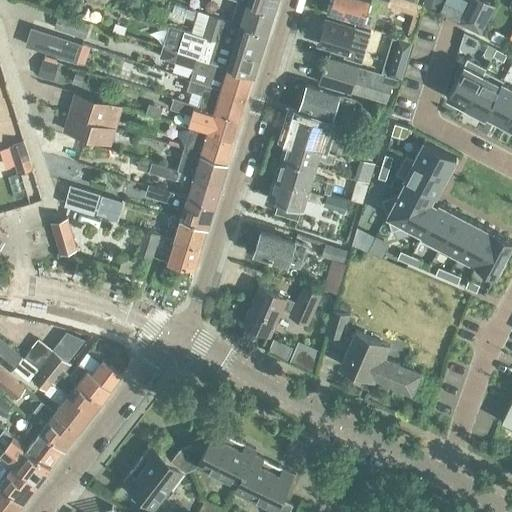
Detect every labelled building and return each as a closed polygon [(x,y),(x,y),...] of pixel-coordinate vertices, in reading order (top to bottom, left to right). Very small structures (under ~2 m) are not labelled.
[(237,0),(234,9),(231,21),(240,24),(267,33),(274,10),(248,2),(242,0),(237,0)] [(242,0),(248,2),(274,10),(277,2),(277,0),(242,0)] [(332,0),(329,12),(356,20),(355,24),(361,26),(375,30),(380,11),(386,13),(388,8),(391,9),(396,11),(405,14),(406,10),(422,15),(424,6),(409,1),(405,0),(391,0),(390,4),(376,0),(332,0)] [(484,0),(470,0),(460,24),(481,34),(496,5),(484,0)] [(445,2),(439,13),(459,22),(465,12),(445,2)] [(48,28),(55,10),(38,3),(31,20),(48,28)] [(198,11),(192,32),(221,41),(234,45),(261,53),(267,33),(240,24),(231,21),(211,15),(198,11)] [(85,38),(89,24),(59,15),(55,29),(85,38)] [(321,33),(319,41),(331,45),(331,47),(347,52),(346,56),(361,60),(364,47),(365,47),(370,32),(355,27),(354,29),(325,20),(324,23),(321,33)] [(214,62),(221,41),(171,25),(164,47),(177,51),(214,62)] [(490,28),(485,38),(502,48),(507,37),(490,28)] [(79,56),(82,45),(53,35),(50,47),(79,56)] [(398,37),(386,75),(400,80),(413,42),(398,37)] [(221,41),(214,62),(227,66),(254,75),(261,53),(234,45),(221,41)] [(496,49),(487,44),(483,53),(484,56),(491,59),(493,56),(496,49)] [(496,49),(493,56),(503,61),(507,54),(496,49)] [(177,51),(174,62),(194,68),(191,79),(221,88),(248,97),(254,75),(227,66),(214,62),(177,51)] [(387,101),(394,79),(327,57),(320,80),(387,101)] [(457,77),(447,97),(466,107),(485,70),(486,68),(467,58),(463,65),(461,64),(455,75),(457,77)] [(61,94),(72,65),(57,60),(52,73),(32,66),(26,82),(61,94)] [(485,70),(466,107),(485,117),(486,115),(503,82),(504,80),(485,70)] [(248,97),(221,88),(190,79),(187,90),(201,94),(198,105),(241,118),(248,97)] [(511,86),(503,82),(486,115),(503,124),(511,107),(511,86)] [(352,112),(356,99),(339,94),(307,84),(300,107),(333,117),(335,107),(352,112)] [(147,101),(164,107),(168,97),(151,90),(147,101)] [(79,94),(73,113),(112,125),(118,105),(79,94)] [(241,118),(198,105),(175,98),(172,108),(194,115),(191,125),(192,126),(235,139),(241,118)] [(511,107),(503,124),(511,128),(511,107)] [(107,144),(112,125),(73,113),(68,132),(107,144)] [(289,136),(338,151),(341,152),(345,141),(326,136),(329,126),(295,115),(289,136)] [(228,162),(235,139),(192,126),(185,148),(228,162)] [(401,128),(393,126),(389,136),(398,138),(401,128)] [(334,164),(338,151),(289,136),(283,157),(316,167),(319,159),(334,164)] [(369,139),(363,159),(372,162),(378,142),(369,139)] [(424,140),(414,159),(446,176),(456,158),(424,140)] [(18,173),(33,169),(25,142),(10,147),(18,173)] [(222,181),(228,162),(185,148),(179,168),(222,181)] [(385,154),(381,166),(389,168),(392,157),(385,154)] [(406,154),(396,173),(404,177),(435,194),(436,195),(446,176),(414,159),(406,154)] [(283,157),(276,177),(310,188),(324,192),(326,193),(330,194),(334,183),(329,182),(313,177),(316,167),(283,157)] [(151,163),(149,172),(191,185),(187,196),(215,204),(222,181),(179,168),(178,171),(151,163)] [(381,166),(377,177),(385,179),(389,168),(381,166)] [(361,171),(358,179),(369,182),(371,174),(361,171)] [(276,177),(270,198),(279,201),(276,213),(300,221),(304,209),(307,198),(321,203),(324,192),(310,188),(276,177)] [(394,195),(382,199),(387,214),(431,201),(435,194),(404,177),(394,195)] [(356,180),(350,199),(359,202),(362,203),(368,184),(365,183),(356,180)] [(215,204),(187,196),(149,185),(146,196),(184,208),(181,218),(208,226),(215,204)] [(72,186),(71,195),(88,198),(89,188),(72,186)] [(347,200),(345,200),(328,194),(325,205),(343,211),(347,200)] [(104,198),(99,212),(116,217),(120,202),(104,198)] [(431,201),(387,214),(392,231),(408,226),(423,234),(438,205),(431,201)] [(423,234),(420,240),(438,250),(441,245),(458,213),(439,203),(438,205),(423,234)] [(458,213),(441,245),(459,255),(476,223),(458,213)] [(51,219),(61,247),(73,243),(64,214),(51,219)] [(208,226),(181,218),(172,215),(169,225),(178,227),(175,238),(202,246),(208,226)] [(476,223),(459,255),(477,264),(494,232),(476,223)] [(153,255),(159,235),(144,230),(138,250),(153,255)] [(300,267),(307,245),(295,241),(260,231),(253,253),(300,267)] [(477,264),(476,265),(496,276),(497,273),(500,274),(506,263),(503,261),(511,244),(511,240),(495,231),(494,232),(477,264)] [(202,246),(175,238),(167,236),(164,246),(171,249),(167,262),(194,271),(202,246)] [(346,261),(349,249),(327,243),(323,255),(346,261)] [(401,251),(398,258),(408,262),(409,263),(412,255),(401,251)] [(412,255),(409,263),(420,267),(423,260),(412,255)] [(439,267),(436,274),(447,279),(450,272),(439,267)] [(450,272),(447,279),(457,284),(461,276),(450,272)] [(469,279),(465,287),(476,292),(479,284),(469,279)] [(295,303),(286,299),(287,297),(259,285),(243,322),(270,334),(282,308),(290,312),(289,315),(309,324),(322,295),(302,286),(295,303)] [(342,337),(349,315),(332,310),(325,332),(342,337)] [(412,395),(421,374),(384,358),(390,345),(356,330),(340,365),(375,381),(376,379),(412,395)] [(0,363),(11,373),(14,369),(23,358),(0,340),(0,363)] [(102,400),(70,376),(65,372),(72,363),(42,340),(26,361),(36,368),(56,384),(61,387),(93,412),(102,400)] [(27,379),(29,377),(36,368),(26,361),(23,358),(14,369),(27,379)] [(70,376),(102,400),(112,387),(109,385),(119,372),(103,360),(93,372),(80,362),(70,376)] [(0,385),(17,399),(25,388),(0,368),(0,385)] [(49,393),(56,384),(36,368),(29,377),(49,393)] [(79,429),(93,412),(61,387),(53,398),(61,404),(55,411),(79,429)] [(0,412),(3,415),(11,405),(0,396),(0,412)] [(511,426),(511,398),(501,421),(511,426)] [(79,429),(55,411),(42,401),(28,419),(34,423),(65,447),(79,429)] [(51,465),(65,447),(34,423),(27,432),(34,438),(27,446),(51,465)] [(254,454),(256,449),(214,428),(203,451),(191,445),(180,449),(171,461),(151,445),(143,455),(123,482),(154,506),(182,469),(197,464),(236,483),(234,488),(276,508),(273,511),(289,511),(293,504),(281,498),(293,473),(282,468),(254,454)] [(51,465),(27,446),(17,438),(3,456),(37,483),(51,465)] [(0,482),(24,500),(37,483),(3,456),(0,460),(0,466),(8,472),(0,481),(0,482)] [(0,511),(1,511),(14,511),(24,500),(0,482),(0,511)]
